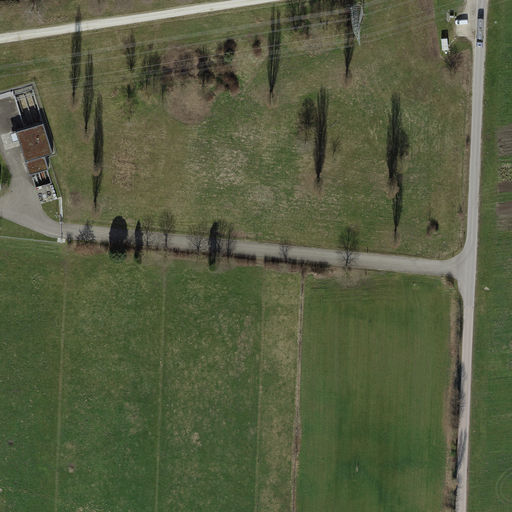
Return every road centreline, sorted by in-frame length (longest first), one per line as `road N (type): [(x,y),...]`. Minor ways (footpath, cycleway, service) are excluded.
road 1 (track): [(482,0),(470,271),(70,232)]
road 2 (track): [(0,40),(262,0)]
road 3 (track): [(460,511),(470,271)]
